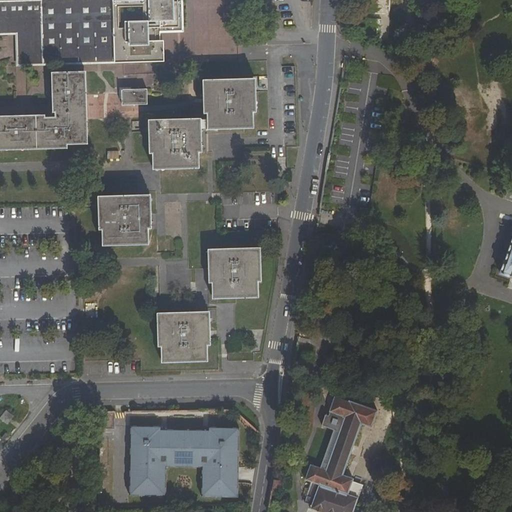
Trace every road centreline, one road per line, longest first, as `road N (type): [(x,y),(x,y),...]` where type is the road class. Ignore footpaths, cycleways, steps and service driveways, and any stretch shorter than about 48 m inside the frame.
road 1 (residential): [(271,391),(324,87),(329,0)]
road 2 (residential): [(271,391),(76,391),(5,468)]
road 3 (unknown): [(387,58),(349,203)]
road 4 (residential): [(255,511),(271,391)]
road 5 (unknown): [(65,264),(185,268)]
